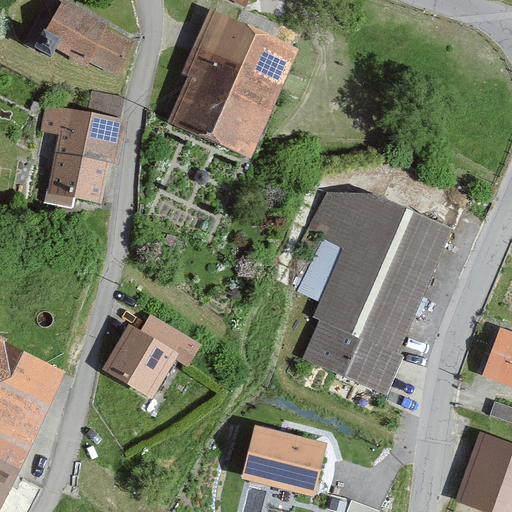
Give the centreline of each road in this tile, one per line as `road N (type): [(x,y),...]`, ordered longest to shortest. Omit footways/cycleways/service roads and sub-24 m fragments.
road 1 (residential): [(152,0),(140,159),(59,454),(34,511)]
road 2 (tertiary): [(511,197),(455,318),(418,511)]
